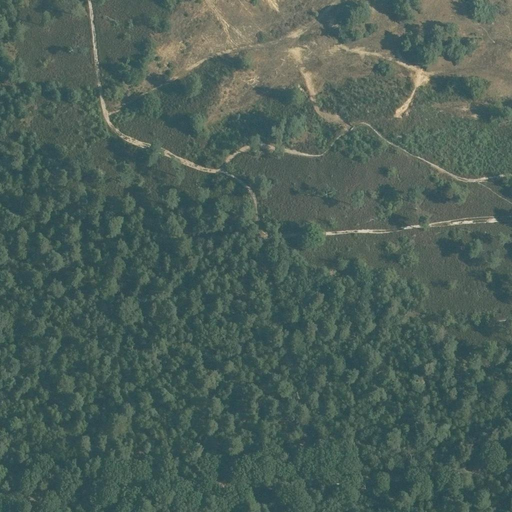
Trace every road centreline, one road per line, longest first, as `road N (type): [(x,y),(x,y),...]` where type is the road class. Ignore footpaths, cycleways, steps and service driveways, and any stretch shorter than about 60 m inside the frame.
road 1 (track): [(0,498),(313,482)]
road 2 (track): [(251,227),(0,244)]
road 3 (track): [(313,482),(511,471)]
